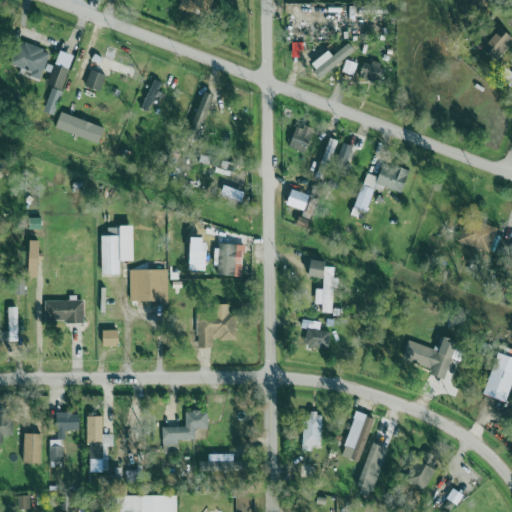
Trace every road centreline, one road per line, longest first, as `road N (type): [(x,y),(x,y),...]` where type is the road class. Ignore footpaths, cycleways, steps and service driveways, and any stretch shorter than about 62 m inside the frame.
road 1 (residential): [(0,376),(272,375),(375,391),(477,439),(511,480)]
road 2 (residential): [(272,511),(270,0)]
road 3 (residential): [(56,0),(511,172)]
